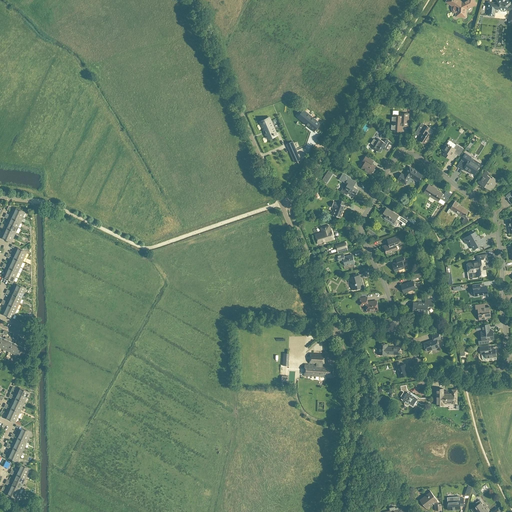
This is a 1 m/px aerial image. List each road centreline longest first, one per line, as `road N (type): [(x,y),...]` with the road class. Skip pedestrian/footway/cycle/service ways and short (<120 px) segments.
road 1 (unclassified): [(395,331),(361,221),(395,157),(411,153),(436,169),(490,211),(502,268),(507,361),(462,376)]
road 2 (tertiary): [(280,203),(299,193),(416,0)]
road 3 (unclassified): [(280,203),(191,0)]
road 4 (tertiary): [(331,511),(351,411),(335,332)]
road 5 (tertiary): [(335,332),(280,203)]
